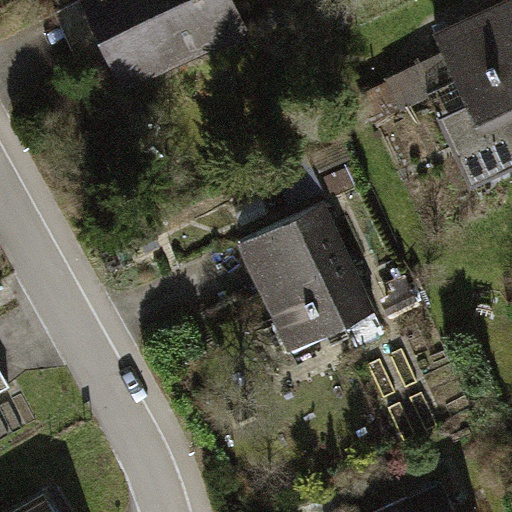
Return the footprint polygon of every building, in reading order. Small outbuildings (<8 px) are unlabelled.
[(87,0),(127,87),(248,32),(233,0),(87,0)] [(511,0),(437,34),(500,169),(511,163),(511,0)] [(325,200),(241,239),(291,348),(376,310),(325,200)] [(0,391),(11,385),(0,364),(0,391)] [(410,496),(375,511),(458,511),(449,493),(416,508),(410,496)] [(57,511),(47,495),(16,511),(57,511)]
